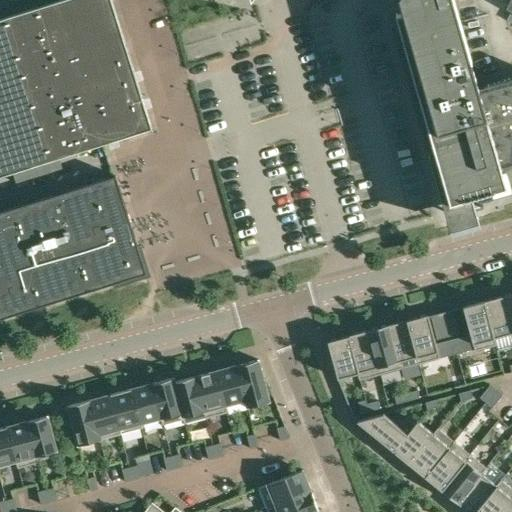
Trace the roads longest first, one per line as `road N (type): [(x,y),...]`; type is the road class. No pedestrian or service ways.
road 1 (unclassified): [(0,380),(271,308)]
road 2 (residential): [(318,439),(76,507)]
road 3 (unclassified): [(271,308),(511,243)]
road 4 (residential): [(318,439),(271,308)]
